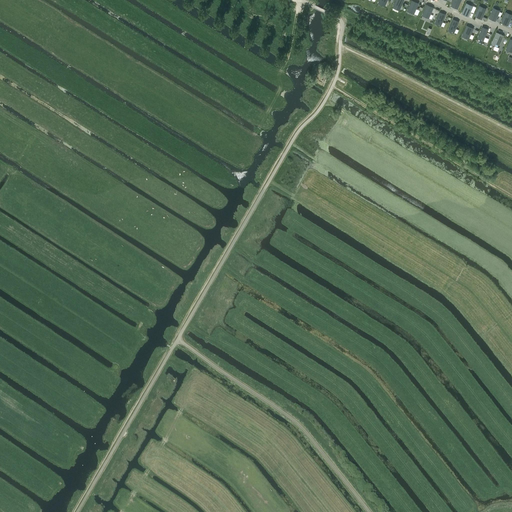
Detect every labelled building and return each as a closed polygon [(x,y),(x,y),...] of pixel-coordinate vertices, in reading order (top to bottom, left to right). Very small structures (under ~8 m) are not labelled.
[(395,0),(393,7),(392,8),(399,11),(402,4),(404,0),(403,0),(395,0)] [(453,0),(451,5),(458,8),(461,0),(453,0)] [(407,10),(407,11),(414,14),(417,7),(418,4),(412,1),(407,10)] [(466,4),(462,13),(468,16),(470,12),(473,7),(466,4)] [(422,14),(421,15),(428,18),(431,12),(433,8),(426,5),(422,14)] [(479,7),(475,16),(482,19),(486,10),(479,7)] [(493,9),(489,18),(496,21),(498,16),(500,12),(493,9)] [(440,12),(435,22),(441,25),(446,15),(440,12)] [(511,15),(505,13),(501,22),(508,25),(511,16),(511,15)] [(453,20),(448,32),(451,33),(451,32),(454,33),(459,22),(453,20)] [(463,35),(462,36),(469,39),(472,32),(473,29),(467,26),(463,35)] [(482,27),(477,39),(480,41),(481,39),(483,40),(488,29),(482,27)] [(496,32),(491,43),(495,45),(496,44),(499,45),(503,35),(496,32)]
